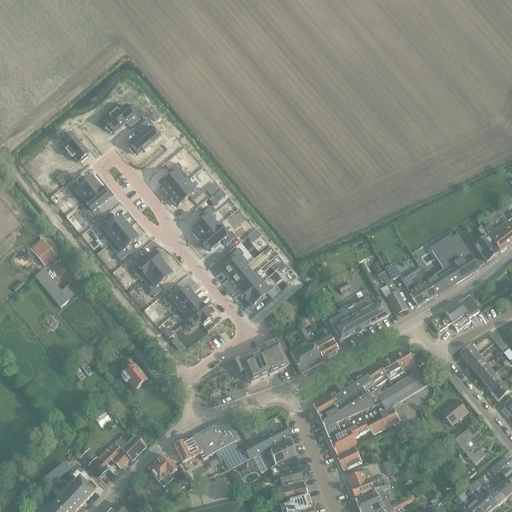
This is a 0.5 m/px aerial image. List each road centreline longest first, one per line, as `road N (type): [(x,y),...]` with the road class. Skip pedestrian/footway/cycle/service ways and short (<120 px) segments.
road 1 (residential): [(185,372),(4,164)]
road 2 (residential): [(185,372),(237,336),(218,293),(164,231)]
road 3 (residential): [(164,231),(112,153),(97,166),(144,225)]
road 4 (residential): [(295,407),(422,337)]
road 5 (tertiary): [(289,391),(414,322)]
road 6 (tertiary): [(99,511),(195,422)]
